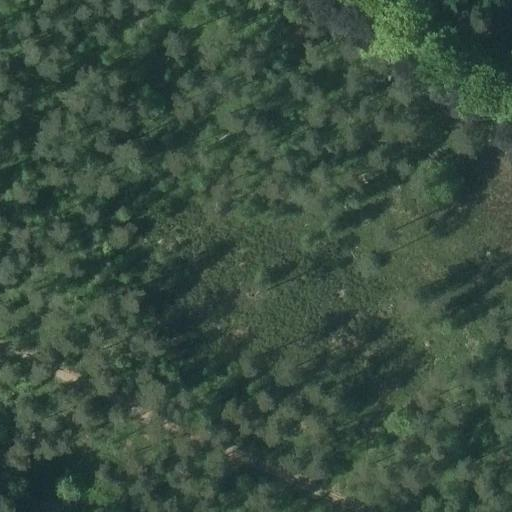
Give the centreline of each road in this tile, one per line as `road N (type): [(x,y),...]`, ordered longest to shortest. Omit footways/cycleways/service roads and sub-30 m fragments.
road 1 (track): [(0,348),(360,511)]
road 2 (track): [(511,109),(354,0)]
